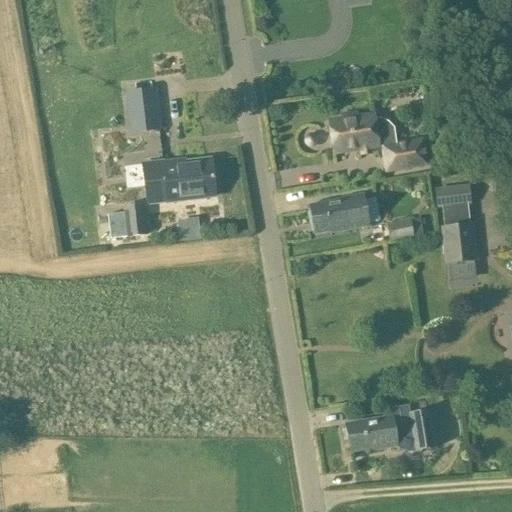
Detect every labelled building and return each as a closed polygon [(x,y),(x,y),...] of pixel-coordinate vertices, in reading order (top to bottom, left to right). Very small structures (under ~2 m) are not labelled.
[(154,91),(126,94),(129,120),(143,118),(146,135),(160,133),(154,91)] [(381,119),(374,119),(374,118),(357,120),(357,116),(341,118),(342,122),(329,124),(333,154),(378,148),(378,149),(380,149),(384,175),(429,168),(425,138),(396,142),(394,128),(387,122),(381,119)] [(210,160),(163,167),(162,163),(142,166),(147,206),(215,197),(210,160)] [(438,206),(441,206),(444,227),(439,228),(444,266),(478,262),(474,223),(470,223),(467,203),(470,203),(467,186),(436,190),(438,206)] [(309,209),(313,235),(329,232),(329,235),(369,228),(364,198),(342,202),(342,204),(309,209)] [(147,235),(144,204),(122,206),(123,213),(107,215),(110,240),(147,235)] [(386,224),(389,242),(413,238),(413,236),(422,235),(420,222),(410,224),(409,220),(386,224)] [(396,448),(414,452),(437,448),(431,412),(409,416),(407,408),(389,411),(391,419),(346,427),(351,454),(366,451),(366,453),(396,448)]
